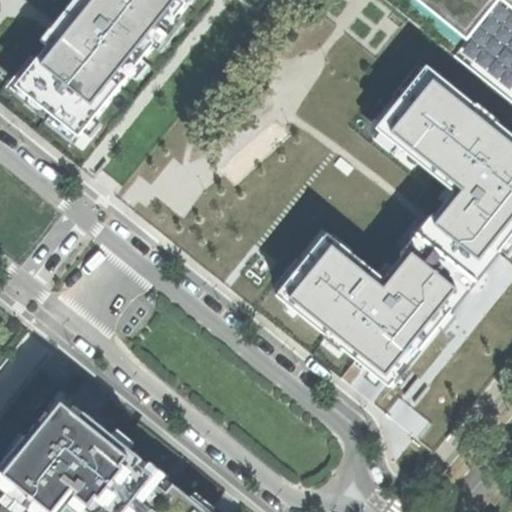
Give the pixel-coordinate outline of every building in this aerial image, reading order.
[(92,0),(22,88),(82,136),(188,5),(182,1),(182,0),(92,0)] [(511,0),(417,0),(467,40),(499,0),(511,0)] [(283,294),(280,298),(290,306),(285,312),(297,322),(302,317),(328,337),(326,340),(342,353),(344,350),(392,389),(397,382),(399,384),(423,353),(421,352),(454,311),(456,312),(478,285),(501,255),(499,253),(511,238),(511,133),(423,59),(392,97),(396,100),(367,135),(397,160),(403,153),(455,195),(418,237),(404,255),(407,257),(396,270),(389,265),(380,276),(330,236),(306,266),(298,261),(276,288),(283,294)] [(163,206),(184,176),(158,158),(137,187),(163,206)] [(441,439),(457,414),(427,395),(411,421),(441,439)] [(0,511),(59,511),(65,505),(73,511),(207,511),(175,487),(145,463),(146,462),(87,415),(83,420),(75,413),(65,406),(48,427),(43,423),(0,476),(0,478),(4,482),(0,487),(0,511)]
